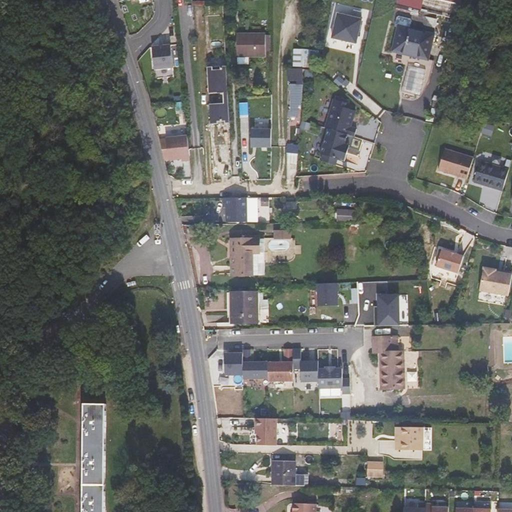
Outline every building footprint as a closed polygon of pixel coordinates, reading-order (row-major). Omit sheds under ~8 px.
[(332,38),(356,44),(362,19),(337,14),(332,38)] [(433,33),(409,28),(411,20),(409,18),(398,15),(396,17),(394,24),(398,25),(392,50),(427,58),(433,33)] [(237,56),(265,56),(266,45),(270,45),(270,35),(266,35),(266,34),(237,34),(237,56)] [(171,45),(154,47),(157,70),(174,68),(171,45)] [(293,48),(293,66),(310,67),(311,49),(293,48)] [(425,69),(408,65),(402,90),(419,94),(425,69)] [(227,66),(212,66),(213,93),(224,92),(225,102),(225,106),(214,106),(214,124),(229,123),(227,66)] [(302,69),(288,69),(288,79),(290,79),(289,116),(297,116),(298,109),(301,109),(302,79),(302,69)] [(346,103),(334,100),(325,128),(328,129),(348,135),(354,137),(357,129),(349,127),(350,122),(352,123),(355,111),(344,108),(346,103)] [(211,124),(214,124),(214,106),(225,106),(225,102),(210,103),(211,124)] [(218,160),(229,160),(229,144),(226,144),(225,124),(217,124),(218,160)] [(348,135),(328,129),(321,154),(323,155),(337,159),(345,161),(348,151),(343,150),(345,144),(348,135)] [(187,137),(165,139),(167,161),(175,160),(175,162),(190,161),(187,137)] [(473,158),(445,149),(438,170),(467,178),(473,158)] [(286,164),(298,165),(299,152),(287,152),(286,164)] [(337,159),(323,155),(321,161),(335,165),(337,159)] [(500,168),(480,162),(474,182),(494,188),(500,168)] [(233,198),(224,198),(224,207),(226,207),(227,222),(247,221),(247,198),(233,198)] [(260,253),(260,238),(232,239),(232,276),(254,275),(254,253),(260,253)] [(264,238),(260,238),(260,253),(254,253),(254,275),(265,275),(264,238)] [(439,249),(434,266),(455,273),(461,256),(439,249)] [(496,270),(484,267),(480,290),(508,295),(511,274),(511,272),(503,271),(503,273),(495,272),(496,270)] [(338,305),(338,282),(318,283),(319,306),(338,305)] [(233,322),(258,322),(257,292),(233,293),(233,322)] [(374,317),(374,326),(399,326),(398,295),(378,296),(378,307),(379,316),(375,316),(374,317)] [(404,388),(404,351),(398,351),(398,336),(374,336),(375,352),(381,352),(382,389),(404,388)] [(294,349),(294,362),(294,381),(320,380),(319,367),(319,361),(300,361),(300,348),(294,349)] [(269,362),(250,362),(250,349),(244,349),(244,378),(269,378),(269,362)] [(294,381),(294,362),(294,349),(288,349),(288,362),(269,362),(269,378),(269,381),(294,381)] [(419,351),(404,351),(404,388),(419,387),(419,351)] [(326,366),(319,367),(320,380),(320,386),(343,386),(343,392),(351,392),(351,377),(343,377),(343,366),(336,366),(336,364),(326,364),(326,366)] [(83,494),(83,511),(105,511),(106,428),(107,404),(84,404),(83,494)] [(278,418),(257,418),(257,427),(259,427),(259,444),(278,444),(278,418)] [(399,449),(423,450),(424,427),(399,427),(399,449)] [(377,458),(369,457),(368,474),(376,474),(377,458)] [(273,484),(309,486),(309,474),(296,474),(296,461),(273,460),(273,484)] [(316,511),(317,503),(294,503),(293,511),(316,511)] [(420,508),(405,508),(405,511),(427,511),(427,503),(420,503),(420,508)]
